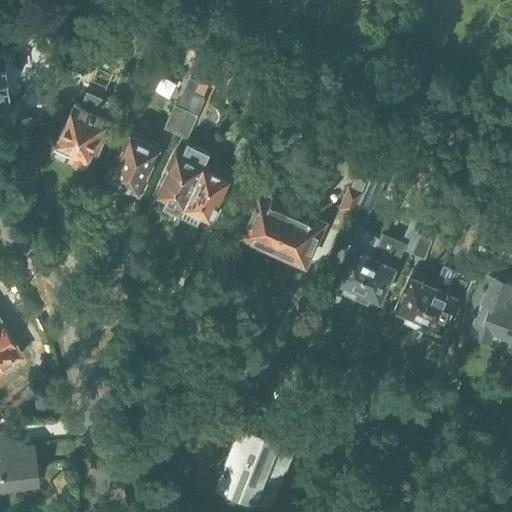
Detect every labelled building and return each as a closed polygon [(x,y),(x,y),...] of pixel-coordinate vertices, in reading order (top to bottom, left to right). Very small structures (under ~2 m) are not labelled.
[(0,101),(10,101),(9,86),(7,65),(6,54),(2,54),(2,52),(0,52),(0,101)] [(41,68),(11,136),(27,143),(58,75),(41,68)] [(114,88),(125,93),(118,108),(129,112),(141,85),(119,75),(114,88)] [(176,102),(165,126),(177,132),(196,91),(185,86),(178,103),(176,102)] [(76,99),(55,146),(72,153),(70,157),(85,164),(93,146),(99,148),(109,126),(106,125),(108,120),(103,117),(106,112),(112,98),(90,87),(83,102),(76,99)] [(196,91),(177,132),(188,137),(207,96),(196,91)] [(108,168),(112,180),(119,178),(140,188),(162,143),(131,128),(131,129),(130,128),(114,161),(116,162),(115,165),(108,168)] [(245,135),(243,134),(231,158),(245,164),(256,142),(253,140),(257,134),(248,129),(245,135)] [(180,145),(157,193),(152,205),(164,211),(171,205),(182,211),(206,159),(211,148),(189,138),(185,147),(180,145)] [(256,142),(245,164),(262,172),(272,150),(256,142)] [(224,168),(206,159),(182,211),(199,218),(203,210),(212,214),(233,170),(225,166),(224,168)] [(269,171),(262,186),(242,231),(274,246),(294,201),(277,193),(284,177),(269,171)] [(335,277),(346,282),(345,286),(356,291),(381,236),(363,227),(365,224),(366,224),(386,178),(373,172),(365,191),(363,190),(353,213),(355,213),(349,227),(357,230),(335,277)] [(351,185),(349,184),(339,206),(353,213),(363,190),(367,179),(356,174),(351,185)] [(312,208),(294,201),(274,246),(306,260),(326,215),(333,199),(319,193),(312,208)] [(502,220),(488,249),(501,255),(510,239),(511,240),(511,210),(508,208),(502,220)] [(356,291),(369,297),(370,293),(382,298),(397,263),(404,248),(412,252),(420,234),(420,233),(426,219),(415,214),(403,239),(384,230),(382,236),(381,236),(356,291)] [(425,257),(433,239),(420,234),(412,252),(425,257)] [(475,280),(483,262),(470,256),(462,274),(475,280)] [(419,321),(431,326),(432,322),(442,327),(443,326),(444,327),(459,293),(465,280),(457,277),(459,272),(444,265),(437,282),(436,281),(419,321)] [(399,307),(408,311),(407,315),(419,321),(436,281),(413,271),(398,305),(399,306),(399,307)] [(493,329),(511,336),(511,342),(511,346),(511,288),(508,287),(510,281),(495,275),(488,292),(486,291),(483,300),(485,301),(480,316),(477,315),(474,325),(476,325),(473,332),(490,338),(493,329)] [(0,367),(22,354),(0,317),(0,367)] [(270,501),(273,493),(287,460),(286,460),(289,452),(284,450),(284,449),(263,441),(265,435),(243,427),(237,443),(234,442),(229,454),(233,455),(229,465),(227,464),(225,469),(227,470),(222,483),(228,485),(227,486),(243,492),(243,491),(270,501)] [(0,482),(36,479),(32,442),(1,446),(0,435),(0,482)]
